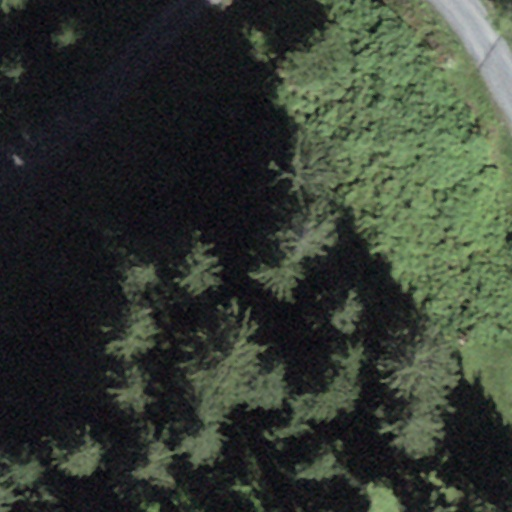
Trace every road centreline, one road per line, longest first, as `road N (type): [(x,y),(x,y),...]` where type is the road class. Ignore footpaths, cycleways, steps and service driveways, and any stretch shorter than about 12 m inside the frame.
road 1 (track): [(181,0),(0,163)]
road 2 (track): [(511,103),(472,26),(441,0)]
